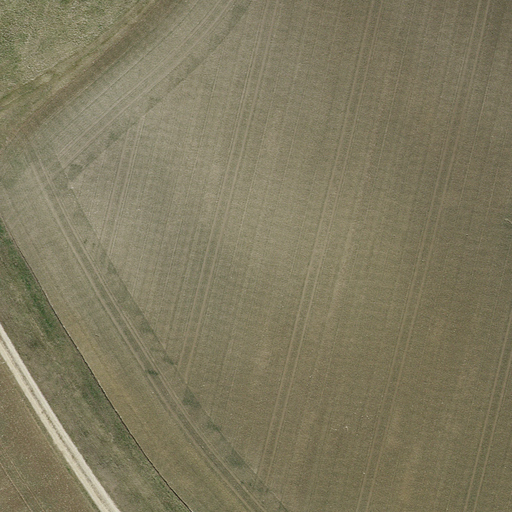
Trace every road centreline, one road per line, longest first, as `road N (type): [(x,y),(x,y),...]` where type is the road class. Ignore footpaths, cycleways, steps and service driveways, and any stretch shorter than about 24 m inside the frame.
road 1 (track): [(115,511),(0,330)]
road 2 (track): [(145,0),(110,34),(0,103)]
